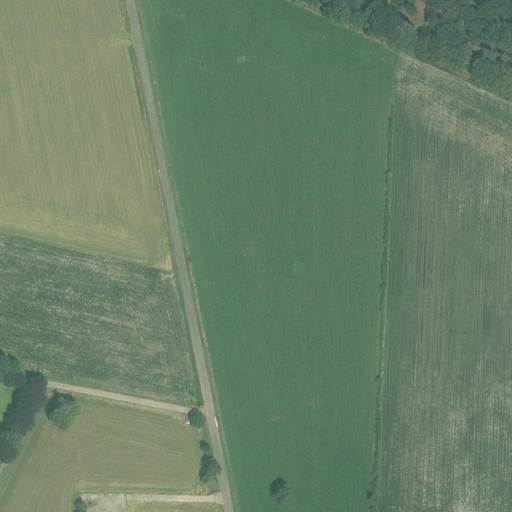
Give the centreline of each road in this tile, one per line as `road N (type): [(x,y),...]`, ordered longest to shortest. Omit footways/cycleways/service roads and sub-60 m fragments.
road 1 (unclassified): [(229,511),(129,0)]
road 2 (track): [(322,0),(308,4),(511,97)]
